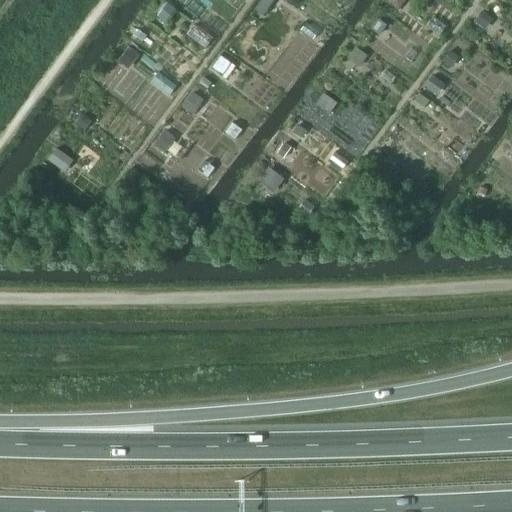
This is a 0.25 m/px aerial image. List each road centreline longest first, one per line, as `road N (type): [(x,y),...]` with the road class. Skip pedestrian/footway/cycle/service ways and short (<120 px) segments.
road 1 (trunk): [(511,373),(290,409),(0,420)]
road 2 (track): [(0,299),(146,301),(511,284)]
road 3 (trunk): [(511,437),(0,445)]
road 4 (trunk): [(0,508),(511,502)]
